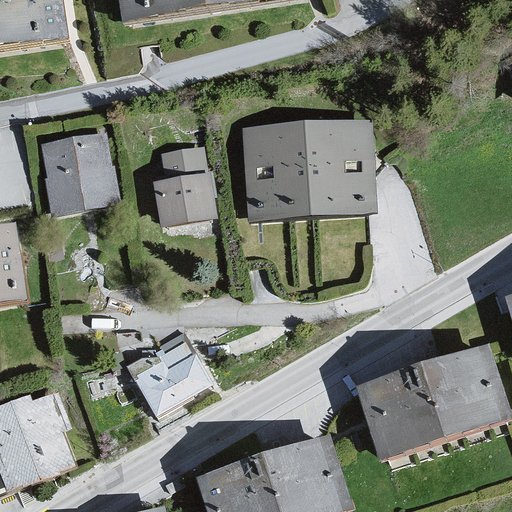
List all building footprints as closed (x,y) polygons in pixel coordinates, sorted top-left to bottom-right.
[(67,0),(0,0),(0,61),(75,50),(67,0)] [(298,0),(124,0),(130,36),(300,10),(298,0)] [(371,125),(251,133),(257,217),(377,209),(371,125)] [(108,139),(46,147),(57,213),(118,201),(108,139)] [(158,185),(166,226),(218,216),(206,150),(167,157),(172,182),(158,185)] [(0,302),(29,298),(18,227),(0,229),(0,302)] [(165,351),(134,369),(161,415),(214,385),(185,335),(163,348),(165,351)] [(511,412),(496,357),(358,405),(389,478),(511,440),(511,412)] [(0,460),(12,491),(76,465),(63,432),(74,428),(60,394),(34,404),(32,399),(0,411),(2,416),(0,416),(0,460)] [(354,511),(333,446),(199,491),(206,511),(354,511)] [(166,511),(172,509),(165,497),(144,509),(145,511),(166,511)]
